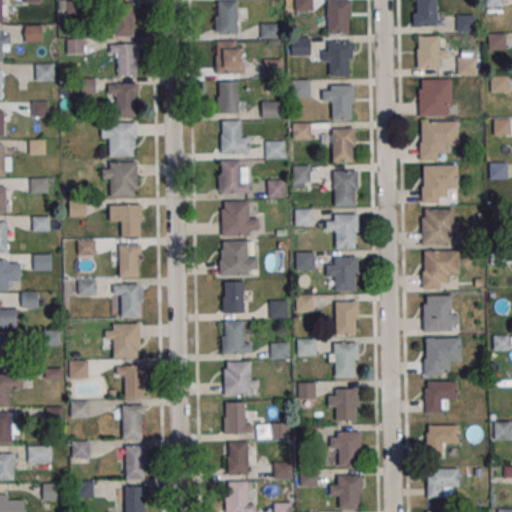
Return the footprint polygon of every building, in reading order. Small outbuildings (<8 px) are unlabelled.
[(218,1),(236,0),(237,33),(219,33),(219,31),(215,32),(215,15),(219,15),(218,1)] [(311,0),(295,0),(296,10),(312,10),(311,0)] [(326,0),(351,0),(351,17),(348,17),(348,34),(327,34),(327,18),(326,18),(326,0)] [(413,0),(414,26),(436,26),(435,0),(413,0)] [(134,4),(112,4),(112,36),(134,36),(134,4)] [(475,14),(456,14),(456,31),(475,31),(475,14)] [(260,23),(260,38),(278,38),(278,23),(260,23)] [(24,26),(41,25),(41,41),(24,41),(24,26)] [(502,35),(488,35),(488,49),(502,49),(502,35)] [(417,67),(447,67),(447,36),(417,36),(417,67)] [(291,55),(310,55),(310,37),(291,37),(291,55)] [(215,74),(242,74),(242,40),(215,40),(215,74)] [(327,41),(351,41),(351,59),(348,59),(349,76),(328,76),(328,60),(327,60),(327,41)] [(138,43),(110,43),(110,55),(117,55),(117,75),(138,75),(138,43)] [(458,75),(478,75),(478,57),(458,57),(458,75)] [(263,59),(263,77),(283,77),(283,59),(263,59)] [(36,64),(52,64),(53,79),(36,80),(36,64)] [(492,91),(508,91),(508,77),(492,77),(492,91)] [(450,79),(418,79),(418,115),(450,115),(450,79)] [(310,80),(291,80),(291,97),(310,97),(310,80)] [(217,112),(237,112),(237,81),(217,81),(217,112)] [(110,83),(110,116),(137,116),(137,83),(110,83)] [(329,85),(354,84),(354,102),(351,102),(351,119),(330,119),(330,104),(329,104),(329,85)] [(31,101),(48,100),(48,116),(31,116),(31,101)] [(261,117),(280,117),(280,101),(261,101),(261,117)] [(510,118),(493,118),(493,135),(510,135),(510,118)] [(222,120),(240,120),(241,142),(250,142),(250,152),(223,153),(223,151),(219,151),(219,135),(222,135),(222,120)] [(420,121),(455,121),(455,145),(445,145),(445,153),(437,153),(437,159),(419,159),(418,142),(421,142),(420,121)] [(135,123),(102,123),(102,138),(108,138),(108,155),(135,155),(135,123)] [(310,123),(292,123),(292,139),(310,139),(310,123)] [(330,127),(355,127),(355,145),(352,145),(352,162),(331,162),(331,147),(330,147),(330,127)] [(29,138),(45,138),(46,154),(29,154),(29,138)] [(285,140),(260,140),(260,158),(285,158),(285,140)] [(221,160),(239,159),(240,182),(249,182),(249,192),(222,193),(222,191),(218,191),(218,175),(221,174),(221,160)] [(137,161),(102,161),(102,180),(110,180),(110,196),(137,196),(137,161)] [(505,178),(505,162),(489,162),(489,178),(505,178)] [(310,165),(292,165),(292,188),(310,188),(310,165)] [(422,165),(457,165),(457,189),(447,189),(447,197),(439,197),(439,203),(421,203),(421,186),(423,186),(422,165)] [(332,171),(357,170),(357,188),(354,188),(354,205),(333,205),(333,190),(332,190),(332,171)] [(30,177),(47,177),(47,192),(31,193),(30,177)] [(285,197),(285,180),(267,180),(267,197),(285,197)] [(69,200),(86,200),(86,215),(69,216),(69,200)] [(258,213),(248,213),(248,200),(221,200),(221,235),(258,235),(258,213)] [(140,204),(110,204),(110,223),(121,223),(121,236),(140,236),(140,204)] [(311,208),(296,208),(296,224),(311,224),(311,208)] [(421,244),(457,244),(457,208),(421,208),(421,244)] [(333,214),(358,213),(358,231),(355,231),(355,248),(334,248),(334,233),(333,233),(333,214)] [(32,215),(49,215),(50,230),(33,231),(32,215)] [(94,254),(94,240),(78,240),(78,254),(94,254)] [(220,275),(256,275),(256,255),(247,255),(247,241),(220,241),(220,275)] [(119,277),(140,277),(140,244),(119,244),(119,277)] [(423,250),(458,249),(458,273),(448,273),(448,282),(440,282),(440,287),(422,288),(421,270),(424,270),(423,250)] [(295,252),(295,269),(314,269),(314,252),(295,252)] [(33,254),(50,254),(51,269),(34,270),(33,254)] [(334,257),(358,257),(359,274),(355,274),(356,292),(335,292),(335,276),(334,276),(334,257)] [(20,280),(20,260),(0,260),(0,290),(9,290),(9,280),(20,280)] [(94,294),(94,280),(79,280),(79,294),(94,294)] [(223,313),(244,313),(244,281),(223,281),(223,313)] [(141,317),(140,283),(113,284),(113,295),(121,295),(121,317),(141,317)] [(20,292),(37,291),(38,307),(21,307),(20,292)] [(297,311),(313,311),(313,295),(297,295),(297,311)] [(426,295),(451,295),(452,314),(459,314),(459,323),(452,323),(452,330),(423,331),(422,303),(426,303),(426,295)] [(269,300),(269,318),(287,318),(287,300),(269,300)] [(334,302),(359,301),(359,319),(356,319),(356,336),(335,336),(335,321),(334,321),(334,302)] [(0,328),(16,328),(16,308),(0,308),(0,328)] [(224,320),(242,320),(243,342),(251,342),(252,352),(225,353),(225,351),(221,351),(220,335),(224,335),(224,320)] [(140,357),(140,323),(107,323),(107,341),(113,341),(113,357),(140,357)] [(425,337),(459,337),(460,361),(450,361),(450,369),(441,369),(442,375),(424,375),(423,358),(425,358),(425,337)] [(316,338),(297,338),(297,355),(316,355),(316,338)] [(269,342),(269,358),(289,358),(289,342),(269,342)] [(333,342),(358,342),(358,359),(355,359),(355,376),(334,376),(334,361),(328,361),(328,353),(333,353),(333,342)] [(88,360),(69,360),(69,377),(88,377),(88,360)] [(258,394),(258,373),(251,373),(251,361),(223,361),(223,394),(258,394)] [(145,365),(115,365),(115,377),(124,377),(124,397),(145,397),(145,365)] [(0,377),(8,377),(9,404),(0,404),(0,377)] [(427,381),(456,380),(457,399),(448,399),(448,408),(441,409),(442,413),(425,413),(425,388),(427,388),(427,381)] [(315,382),(298,382),(298,399),(315,399),(315,382)] [(334,389),(358,388),(359,407),(355,407),(356,422),(336,423),(336,405),(327,405),(327,394),(334,394),(334,389)] [(71,400),(71,417),(88,417),(88,400),(71,400)] [(225,401),(243,401),(244,423),(253,423),(253,433),(226,434),(226,432),(222,432),(222,416),(226,416),(225,401)] [(141,438),(141,404),(121,404),(121,438),(141,438)] [(0,414),(10,414),(11,441),(0,441),(0,414)] [(511,439),(511,421),(493,421),(493,439),(511,439)] [(270,438),(288,438),(288,423),(270,423),(270,438)] [(428,425),(458,424),(458,442),(449,443),(450,452),(443,452),(443,456),(427,457),(426,432),(428,432),(428,425)] [(336,432),(360,431),(361,450),(357,450),(358,465),(338,466),(338,447),(329,448),(329,437),(336,437),(336,432)] [(72,457),(89,457),(89,440),(72,440),(72,457)] [(226,474),(248,474),(248,441),(226,441),(226,474)] [(125,478),(146,478),(146,445),(125,445),(125,478)] [(50,446),(27,446),(27,462),(50,462),(50,446)] [(0,452),(12,452),(13,480),(0,480),(0,452)] [(272,479),(292,479),(292,460),(272,460),(272,479)] [(429,468),(459,467),(459,486),(450,486),(451,495),(444,496),(444,500),(427,500),(427,475),(429,475),(429,468)] [(299,483),(314,487),(317,476),(302,473),(299,483)] [(337,476),(361,475),(362,494),(358,494),(359,510),(339,510),(339,494),(330,495),(330,484),(337,484),(337,476)] [(228,481),(246,481),(247,503),(255,503),(255,511),(225,511),(224,496),(228,496),(228,481)] [(77,497),(91,497),(91,482),(77,482),(77,497)] [(42,501),(60,501),(60,483),(42,483),(42,501)] [(124,485),(124,511),(145,511),(146,485),(124,485)] [(0,511),(23,511),(23,496),(0,495),(0,511)] [(273,511),(290,511),(291,501),(274,501),(273,511)]
